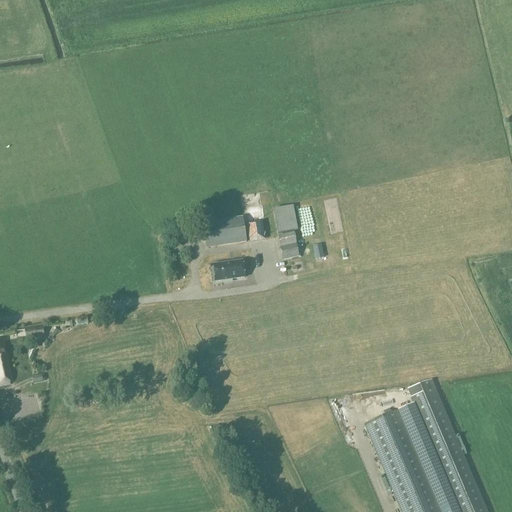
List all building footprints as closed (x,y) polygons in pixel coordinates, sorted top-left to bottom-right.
[(315,241),(313,206),(299,207),(301,242),(315,241)] [(273,211),(278,235),(298,231),(293,207),(273,211)] [(201,224),(205,250),(247,244),(242,218),(201,224)] [(248,240),(262,238),(259,219),(246,221),(248,240)] [(278,236),(283,261),(299,258),(294,233),(278,236)] [(212,266),(215,283),(244,279),(242,262),(212,266)] [(26,340),(44,337),(43,327),(25,330),(26,340)] [(49,343),(54,338),(49,335),(45,340),(49,343)] [(0,387),(9,386),(0,343),(0,387)] [(30,360),(40,365),(44,358),(34,353),(30,360)] [(33,383),(45,381),(44,375),(32,377),(33,383)] [(485,511),(431,381),(407,392),(458,511),(441,511),(399,412),(364,426),(399,511),(485,511)]
